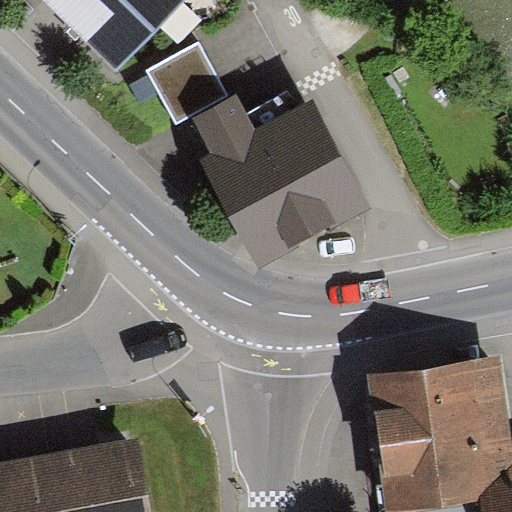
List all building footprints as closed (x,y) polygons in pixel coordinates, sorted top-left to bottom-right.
[(60,0),(118,55),(170,0),(60,0)] [(231,75),(272,58),(253,15),(212,32),(231,75)] [(215,138),(202,145),(261,255),(375,194),(315,82),(256,113),(237,78),(195,101),(215,138)] [(511,511),(511,422),(505,370),(383,387),(400,511),(511,511)] [(154,511),(139,427),(0,451),(0,511),(154,511)]
